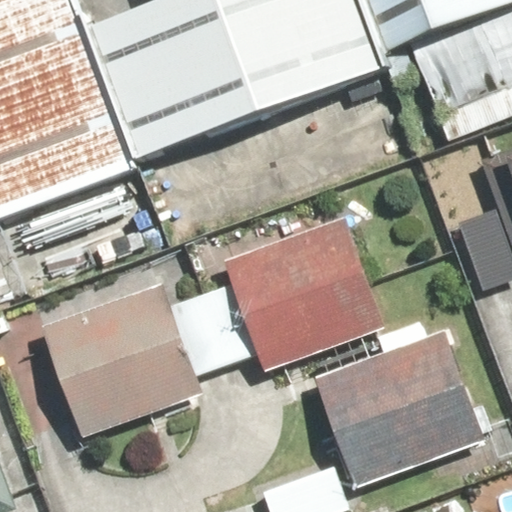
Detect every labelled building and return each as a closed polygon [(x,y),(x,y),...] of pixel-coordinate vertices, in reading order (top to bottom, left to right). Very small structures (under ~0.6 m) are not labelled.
[(71,34),(58,0),(0,0),(0,225),(125,179),(71,34)] [(375,88),(342,0),(148,0),(150,5),(71,34),(125,179),(375,88)] [(511,37),(511,0),(398,0),(425,69),(511,37)] [(511,150),(479,162),(511,248),(511,150)] [(201,393),(196,381),(255,358),(263,375),(382,330),(339,217),(221,262),(230,287),(168,309),(159,286),(40,329),(82,438),(201,393)] [(511,302),(479,315),(503,376),(511,372),(511,302)] [(443,332),(311,381),(353,495),(486,446),(443,332)] [(0,511),(13,511),(15,511),(0,472),(0,511)]
